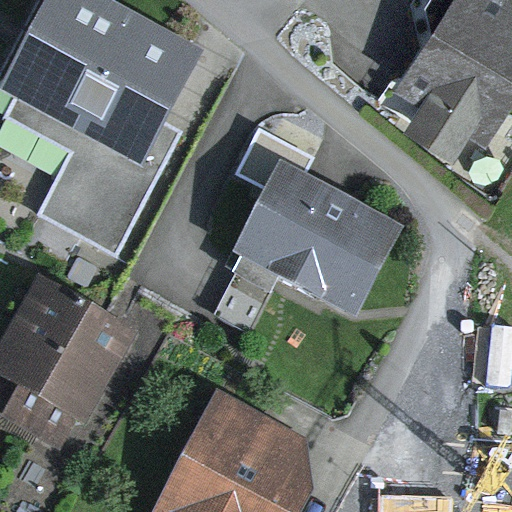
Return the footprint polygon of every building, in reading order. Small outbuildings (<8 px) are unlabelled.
[(121,253),(217,53),(106,0),(35,0),(0,73),(0,116),(69,149),(38,214),(121,253)] [(511,0),(438,0),(391,93),(493,145),(511,107),(511,0)] [(389,234),(283,179),(244,253),(350,308),(389,234)] [(115,341),(40,299),(1,369),(30,385),(11,418),(57,444),(115,341)] [(294,450),(222,412),(168,511),(295,511),(304,496),(294,450)]
